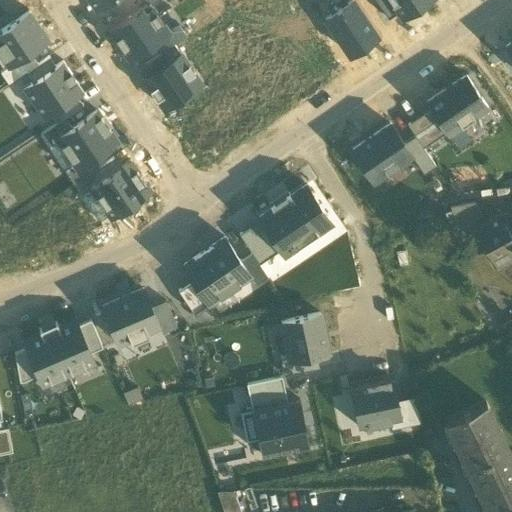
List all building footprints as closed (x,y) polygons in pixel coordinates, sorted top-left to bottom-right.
[(108,0),(89,0),(96,9),(108,0)] [(377,35),(352,0),(350,0),(324,18),(349,54),(377,35)] [(375,0),(388,18),(398,12),(390,0),(375,0)] [(425,0),(390,0),(398,12),(401,16),(425,0)] [(154,41),(169,31),(149,2),(146,4),(109,28),(129,58),(154,41)] [(0,29),(0,52),(8,66),(30,51),(48,39),(29,10),(0,29)] [(312,21),(302,28),(322,58),(333,51),(312,21)] [(169,31),(154,41),(161,52),(174,43),(186,35),(179,25),(169,31)] [(329,68),(322,58),(302,28),(269,51),(296,90),(329,68)] [(144,63),(151,73),(180,53),(174,43),(161,52),(144,63)] [(38,63),(30,51),(8,66),(0,71),(8,83),(26,71),(38,63)] [(157,98),(164,107),(201,82),(180,53),(151,73),(143,78),(150,88),(149,88),(150,90),(151,89),(156,96),(155,97),(156,99),(157,98)] [(26,71),(32,81),(56,65),(49,55),(38,63),(26,71)] [(23,87),(26,92),(27,91),(36,105),(35,106),(43,117),(50,112),(76,94),(79,92),(68,76),(72,73),(63,60),(56,65),(32,81),(23,87)] [(83,90),(72,73),(68,76),(79,92),(83,90)] [(462,123),(487,106),(466,74),(426,101),(430,108),(446,131),(447,133),(449,132),(462,123)] [(28,110),(35,106),(36,105),(27,91),(26,92),(19,97),(28,110)] [(50,112),(56,122),(65,117),(83,104),(76,94),(50,112)] [(176,114),(183,123),(213,103),(206,94),(176,114)] [(233,133),(213,103),(183,123),(176,128),(197,158),(233,133)] [(423,147),(446,131),(430,108),(407,124),(415,135),(423,147)] [(49,147),(64,169),(74,162),(77,166),(92,156),(116,139),(96,110),(72,127),(57,137),(59,140),(49,147)] [(72,127),(65,117),(56,122),(40,133),(49,147),(59,140),(57,137),(72,127)] [(373,180),(411,154),(403,143),(390,123),(352,149),(373,180)] [(462,123),(449,132),(459,146),(472,138),(462,123)] [(415,135),(403,143),(411,154),(424,173),(435,165),(423,147),(415,135)] [(77,166),(74,162),(64,169),(74,183),(83,177),(98,166),(92,156),(77,166)] [(90,186),(120,166),(113,156),(98,166),(83,177),(90,186)] [(108,213),(110,216),(150,188),(130,159),(120,166),(90,186),(92,189),(108,213)] [(272,207),(259,216),(260,218),(281,248),(284,253),(331,222),(305,184),(290,194),(289,192),(270,205),(272,207)] [(108,213),(92,189),(82,196),(98,221),(108,213)] [(450,206),(463,235),(479,227),(478,225),(485,221),(475,202),(450,206)] [(511,228),(508,222),(503,211),(485,221),(478,225),(479,227),(501,266),(511,259),(511,228)] [(260,218),(239,233),(251,251),(259,263),(281,248),(260,218)] [(224,236),(182,264),(192,279),(208,302),(209,302),(249,274),(250,274),(240,259),(224,236)] [(251,251),(240,259),(250,274),(249,274),(256,284),(268,276),(259,263),(251,251)] [(192,279),(178,289),(195,314),(210,303),(209,302),(208,302),(192,279)] [(143,287),(101,305),(117,342),(130,337),(131,341),(149,334),(147,330),(159,324),(151,306),(143,287)] [(165,299),(151,306),(159,324),(162,332),(177,325),(165,299)] [(320,312),(280,320),(289,360),(316,354),(328,351),(320,312)] [(56,321),(55,322),(56,325),(49,328),(68,372),(95,361),(91,352),(79,324),(76,319),(58,326),(56,321)] [(91,319),(79,324),(91,352),(103,347),(94,326),(91,319)] [(68,372),(49,328),(42,331),(41,328),(39,329),(41,334),(23,341),(25,347),(37,374),(41,384),(47,381),(61,375),(68,372)] [(25,347),(14,351),(19,381),(23,381),(37,374),(25,347)] [(289,360),(281,361),(284,375),(319,367),(316,354),(289,360)] [(61,375),(47,381),(51,392),(66,385),(61,375)] [(246,383),(252,409),(287,401),(282,376),(246,383)] [(392,378),(349,387),(358,427),(389,420),(401,417),(397,400),(392,378)] [(137,385),(122,392),(127,405),(143,398),(137,385)] [(414,396),(397,400),(401,417),(389,420),(391,427),(419,421),(414,396)] [(287,401),(252,409),(258,438),(262,456),(309,445),(299,398),(287,401)] [(445,421),(488,511),(511,511),(511,457),(486,401),(445,421)] [(246,440),(258,438),(252,409),(240,411),(246,440)] [(8,426),(0,427),(0,452),(13,450),(8,426)] [(217,491),(224,511),(241,511),(234,490),(218,491),(217,491)]
